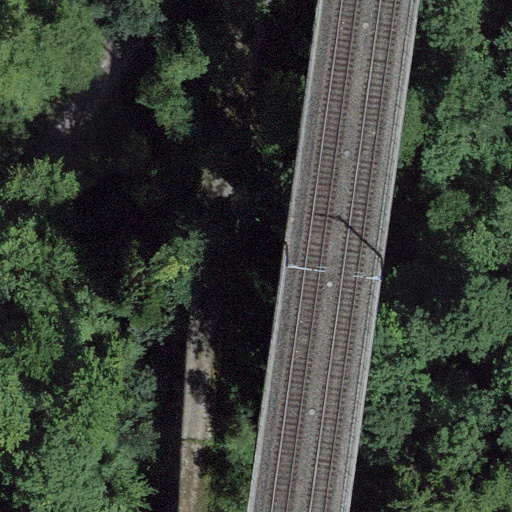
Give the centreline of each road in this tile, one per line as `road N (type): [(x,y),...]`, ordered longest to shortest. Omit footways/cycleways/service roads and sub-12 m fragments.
road 1 (track): [(251,0),(196,511)]
road 2 (track): [(190,0),(0,273)]
